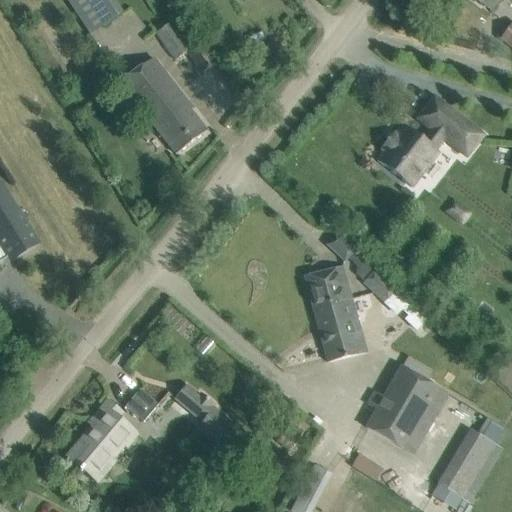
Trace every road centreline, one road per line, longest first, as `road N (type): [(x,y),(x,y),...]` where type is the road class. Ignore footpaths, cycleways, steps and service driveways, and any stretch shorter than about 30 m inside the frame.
road 1 (unclassified): [(0,452),(333,40)]
road 2 (residential): [(333,40),(408,82),(511,109)]
